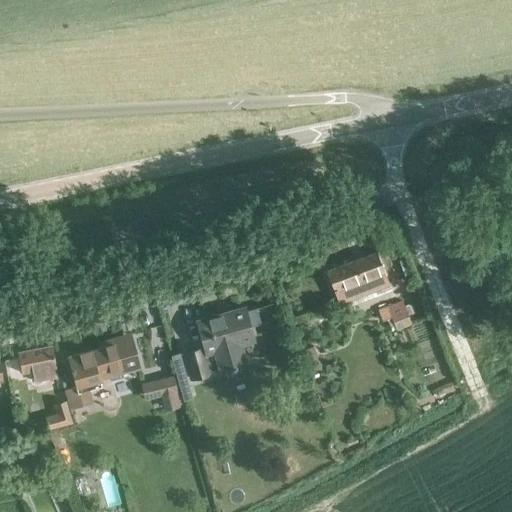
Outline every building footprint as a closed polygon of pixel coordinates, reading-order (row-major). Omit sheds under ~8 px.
[(388,282),(384,271),(376,252),(326,271),(337,301),(388,282)] [(245,342),(253,340),(280,332),(269,293),(221,306),(222,313),(196,321),(203,347),(183,353),(191,379),(251,362),(245,342)] [(392,315),(396,328),(412,322),(403,298),(379,307),(383,318),(392,315)] [(131,339),(117,343),(67,357),(75,387),(64,390),(70,409),(83,405),(80,392),(101,386),(99,379),(109,377),(110,381),(123,377),(122,373),(139,368),(131,339)] [(32,371),(34,382),(58,377),(52,347),(17,354),(21,373),(32,371)] [(163,395),(167,409),(179,406),(172,376),(142,384),(146,399),(163,395)] [(27,511),(49,511),(36,470),(16,476),(27,511)]
